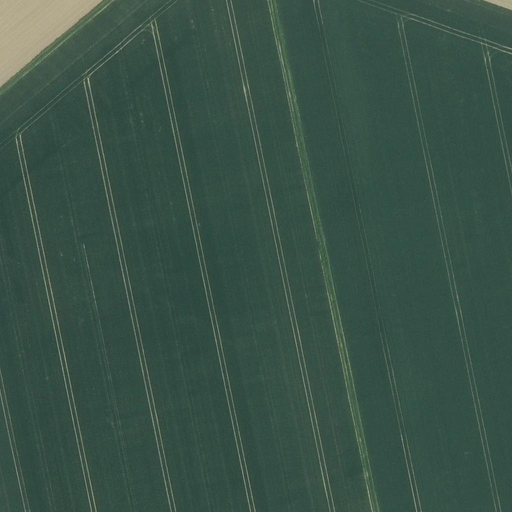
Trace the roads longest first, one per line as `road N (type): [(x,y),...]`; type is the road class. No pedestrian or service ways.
road 1 (track): [(376,511),(272,0)]
road 2 (track): [(109,0),(0,92)]
